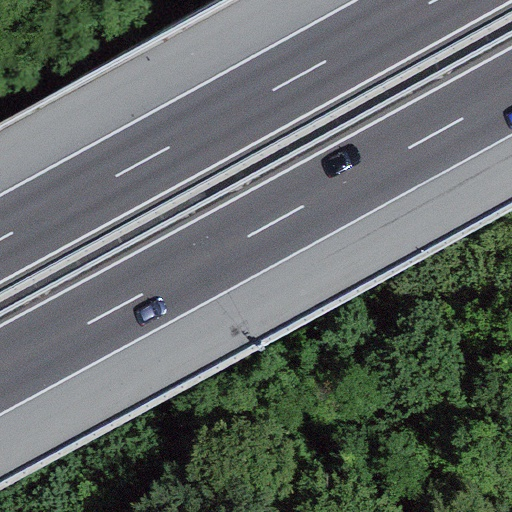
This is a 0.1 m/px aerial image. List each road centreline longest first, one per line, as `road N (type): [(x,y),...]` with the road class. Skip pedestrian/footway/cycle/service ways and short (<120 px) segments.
road 1 (motorway): [(0,372),(511,91)]
road 2 (motorway): [(429,0),(0,235)]
